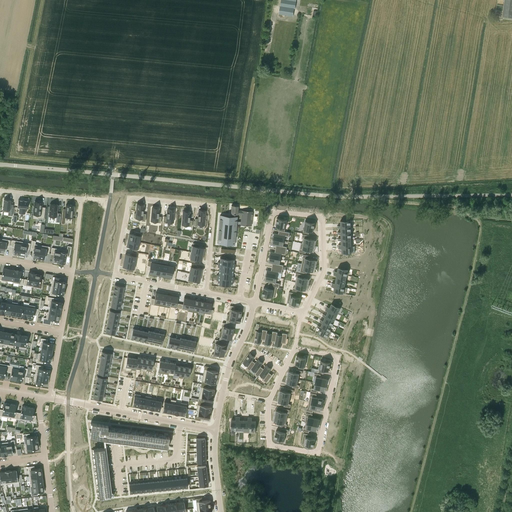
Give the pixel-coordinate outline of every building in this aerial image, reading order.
[(280,0),(279,14),(293,16),(294,8),(295,8),(296,0),(280,0)] [(511,0),(504,0),(502,17),(511,17),(511,0)] [(4,199),(2,213),(9,213),(9,215),(12,216),(13,207),(10,207),(10,204),(11,200),(4,199)] [(18,200),(17,207),(19,207),(19,213),(25,214),(25,208),(27,208),(28,201),(18,200)] [(35,201),(33,214),(38,215),(38,218),(44,219),(45,210),(41,210),(42,201),(38,201),(37,202),(35,201)] [(50,204),(49,216),(56,217),(56,222),(60,222),(61,213),(57,213),(58,205),(50,204)] [(65,218),(72,219),(73,211),(74,211),(74,207),(73,207),(73,205),(66,204),(65,210),(62,210),(61,224),(64,224),(65,218)] [(134,213),(134,218),(142,218),(141,221),(145,221),(146,214),(143,213),(143,205),(137,205),(136,213),(134,213)] [(231,205),(231,214),(237,214),(241,215),(241,222),(240,224),(240,225),(251,226),(252,211),(242,210),(242,211),(238,210),(238,206),(231,205)] [(152,208),(151,222),(161,223),(161,216),(158,216),(159,208),(152,208)] [(164,216),(163,221),(173,222),(174,209),(168,208),(167,216),(164,216)] [(183,211),(182,226),(192,227),(192,220),(189,220),(190,212),(183,211)] [(195,219),(194,226),(198,226),(198,224),(206,225),(206,220),(205,220),(205,211),(199,211),(198,219),(195,219)] [(220,215),(218,244),(234,245),(236,223),(240,224),(241,222),(237,221),(237,216),(220,215)] [(277,219),(275,227),(279,227),(279,230),(284,232),(285,231),(287,221),(277,219)] [(305,222),(303,233),(309,234),(309,231),(313,232),(315,224),(305,222)] [(274,233),(273,239),(284,241),(285,236),(289,237),(290,232),(285,231),(284,232),(279,230),(278,234),(274,233)] [(129,234),(128,240),(140,242),(141,236),(140,236),(140,233),(136,232),(135,235),(129,234)] [(302,234),(302,238),(303,238),(302,243),(314,246),(315,240),(308,238),(309,235),(302,234)] [(1,239),(0,242),(0,252),(3,253),(3,252),(5,253),(6,246),(9,246),(10,240),(1,239)] [(273,239),(272,244),(276,245),(275,249),(286,251),(287,247),(283,246),(284,241),(273,239)] [(12,240),(11,246),(14,247),(13,253),(14,254),(14,255),(17,255),(18,254),(19,255),(21,242),(12,240)] [(128,240),(127,246),(133,247),(132,250),(137,251),(137,248),(139,248),(140,242),(128,240)] [(32,241),(31,248),(34,249),(32,257),(34,257),(34,258),(37,259),(37,258),(38,258),(41,245),(40,245),(35,244),(35,241),(32,241)] [(21,242),(19,255),(20,255),(20,256),(23,256),(24,255),(25,256),(26,249),(29,250),(30,243),(21,242)] [(192,246),(190,252),(202,254),(203,248),(200,247),(197,247),(198,244),(193,243),(193,246),(192,246)] [(301,243),(299,252),(305,253),(306,250),(313,251),(314,246),(302,243),(301,243)] [(41,245),(38,258),(39,258),(39,259),(43,260),(43,259),(45,259),(46,253),(49,253),(50,247),(43,246),(41,245)] [(58,262),(58,263),(65,264),(66,256),(69,257),(71,247),(67,246),(67,250),(61,249),(58,262)] [(52,248),(51,254),(54,255),(52,261),(54,261),(54,262),(57,263),(57,262),(58,262),(61,249),(52,248)] [(271,252),(269,257),(280,259),(281,254),(285,255),(286,251),(275,249),(275,252),(271,252)] [(125,254),(124,260),(135,262),(136,253),(132,252),(131,255),(125,254)] [(190,252),(189,258),(190,258),(190,261),(194,262),(195,259),(201,260),(202,254),(190,252)] [(303,254),(302,263),(315,266),(316,260),(309,259),(310,256),(303,254)] [(269,257),(268,263),(272,263),(272,267),(283,269),(283,267),(283,265),(280,264),(280,259),(269,257)] [(124,260),(123,267),(129,268),(128,271),(133,272),(135,262),(124,260)] [(148,261),(147,265),(150,266),(149,273),(155,274),(157,262),(148,261)] [(302,263),(300,272),(306,273),(307,270),(313,272),(315,266),(302,263)] [(167,264),(165,276),(171,277),(172,270),(176,271),(176,266),(168,264),(167,264)] [(191,264),(189,273),(200,275),(201,269),(195,268),(196,265),(191,264)] [(267,270),(266,275),(277,277),(281,278),(282,273),(283,269),(272,267),(271,271),(267,270)] [(334,271),(334,273),(347,275),(348,276),(349,269),(338,267),(337,271),(334,271)] [(0,274),(0,279),(1,280),(1,281),(7,282),(8,281),(7,281),(9,269),(3,268),(2,275),(0,274)] [(13,282),(13,283),(19,284),(22,285),(23,279),(20,278),(21,272),(20,271),(15,270),(13,282)] [(24,279),(23,285),(32,287),(35,274),(35,273),(30,273),(28,273),(27,279),(24,279)] [(189,273),(188,282),(193,283),(193,280),(199,281),(200,275),(189,273)] [(296,273),(295,276),(296,277),(295,282),(307,284),(308,279),(302,277),(302,274),(296,273)] [(334,273),(333,275),(336,275),(336,279),(346,281),(347,275),(334,273)] [(35,274),(32,287),(41,289),(42,282),(40,282),(40,279),(41,275),(35,274)] [(266,275),(265,281),(269,282),(268,285),(276,287),(279,288),(280,283),(276,282),(277,277),(266,275)] [(52,280),(51,286),(64,288),(64,287),(65,287),(66,283),(65,283),(65,282),(61,281),(61,278),(55,277),(55,280),(52,280)] [(293,287),(292,291),(299,292),(299,289),(306,290),(307,284),(295,282),(294,288),(293,287)] [(264,288),(262,295),(274,298),(276,287),(268,285),(268,288),(264,288)] [(331,285),(331,287),(334,287),(333,291),(346,294),(347,287),(345,287),(331,285)] [(51,286),(49,295),(56,296),(56,293),(63,294),(63,293),(64,293),(64,288),(65,288),(64,288),(51,286)] [(151,298),(150,304),(159,306),(161,293),(156,292),(154,299),(151,298)] [(289,292),(287,303),(299,305),(300,297),(296,296),(297,293),(289,292)] [(172,295),(170,307),(179,308),(180,303),(177,303),(178,296),(172,295)] [(48,297),(47,300),(49,301),(48,307),(49,307),(60,309),(61,309),(62,304),(61,304),(61,302),(56,302),(53,301),(54,298),(48,297)] [(180,303),(179,308),(187,310),(188,310),(190,299),(184,297),(183,304),(180,303)] [(12,303),(10,314),(15,315),(17,304),(18,304),(18,303),(12,302),(12,303)] [(21,316),(27,318),(27,317),(29,306),(28,306),(29,303),(24,302),(23,305),(21,316)] [(206,302),(204,313),(212,315),(213,310),(210,309),(212,303),(206,302)] [(327,306),(326,308),(338,314),(341,308),(332,303),(329,308),(327,306)] [(29,306),(27,317),(33,318),(33,315),(37,315),(38,309),(35,308),(35,306),(29,305),(28,306),(29,306)] [(228,314),(240,317),(240,316),(241,311),(234,309),(235,306),(230,305),(228,314)] [(326,308),(325,310),(328,311),(326,314),(326,315),(335,319),(338,314),(326,308)] [(44,317),(43,323),(51,325),(52,319),(58,320),(59,314),(48,312),(47,312),(46,318),(44,317)] [(225,323),(227,323),(231,324),(232,321),(239,323),(241,316),(240,316),(240,317),(228,314),(227,314),(225,323)] [(323,314),(322,315),(325,317),(323,321),(332,325),(335,319),(326,315),(323,314)] [(320,319),(319,321),(322,323),(321,326),(320,326),(330,331),(332,325),(323,321),(320,319)] [(221,331),(233,333),(234,328),(226,326),(227,323),(225,323),(222,322),(221,331)] [(318,325),(317,327),(320,328),(317,332),(329,338),(332,332),(330,331),(320,326),(321,326),(318,325)] [(256,331),(254,342),(261,343),(261,339),(265,340),(267,333),(267,330),(262,329),(262,332),(256,331)] [(219,331),(218,337),(219,337),(219,340),(224,341),(224,338),(231,339),(233,333),(221,331),(219,331)] [(265,340),(265,344),(271,345),(271,341),(275,342),(277,333),(277,332),(272,331),(272,334),(267,333),(265,340)] [(275,342),(275,345),(281,346),(281,343),(286,343),(287,334),(282,333),(282,334),(277,333),(275,342)] [(19,345),(19,347),(25,349),(28,336),(22,335),(20,345),(19,345)] [(41,341),(39,348),(42,348),(52,350),(53,344),(47,343),(47,339),(41,338),(41,341)] [(213,342),(212,348),(214,349),(214,348),(225,350),(225,351),(226,345),(219,343),(219,340),(215,339),(214,342),(213,342)] [(212,354),(211,357),(216,358),(217,355),(224,356),(225,351),(225,350),(214,348),(214,349),(213,354),(212,354)] [(37,359),(36,362),(42,363),(43,360),(50,361),(50,360),(51,355),(41,354),(41,353),(38,353),(37,359)] [(249,354),(243,363),(247,366),(246,368),(250,371),(251,369),(256,363),(255,363),(252,360),(254,357),(249,354)] [(297,356),(295,364),(299,365),(298,368),(304,369),(306,358),(297,356)] [(256,363),(251,369),(256,372),(254,374),(258,377),(260,375),(264,369),(260,366),(263,363),(258,360),(255,363),(256,363)] [(321,361),(318,372),(324,373),(325,370),(329,371),(330,363),(321,361)] [(0,364),(0,365),(0,376),(4,378),(5,371),(8,372),(9,365),(0,364)] [(9,365),(8,372),(11,372),(10,379),(16,380),(18,367),(9,365)] [(35,365),(35,368),(36,368),(35,374),(48,376),(49,377),(49,372),(49,370),(43,369),(43,366),(35,365)] [(204,366),(203,375),(216,378),(218,371),(210,370),(210,367),(204,366)] [(264,369),(260,375),(264,378),(262,380),(267,383),(272,375),(269,372),(271,369),(266,366),(264,369)] [(16,380),(20,381),(22,381),(23,374),(26,375),(27,369),(18,367),(16,380)] [(289,371),(288,377),(298,379),(299,374),(302,374),(302,371),(296,370),(295,373),(289,371)] [(314,376),(313,382),(315,382),(315,383),(326,385),(327,379),(320,377),(321,374),(314,373),(314,376)] [(35,374),(34,380),(36,380),(36,383),(42,385),(43,382),(47,382),(48,376),(35,374)] [(199,374),(198,380),(202,381),(201,384),(207,385),(207,382),(215,384),(216,378),(203,375),(199,374)] [(288,377),(286,383),(293,384),(292,387),(299,389),(299,385),(297,385),(298,379),(288,377)] [(311,388),(311,391),(317,393),(317,390),(325,391),(326,385),(315,383),(314,388),(311,388)] [(201,384),(199,393),(213,395),(214,389),(206,388),(207,385),(201,384)] [(280,390),(279,396),(290,398),(291,393),(293,393),(294,390),(287,389),(287,392),(280,390)] [(199,393),(198,402),(204,403),(204,400),(212,401),(213,395),(199,393)] [(310,393),(308,402),(322,405),(323,399),(316,397),(317,394),(310,393)] [(134,394),(132,406),(138,407),(140,397),(141,395),(134,394)] [(279,396),(278,402),(284,403),(284,406),(290,408),(291,404),(288,404),(290,398),(279,396)] [(198,402),(196,411),(197,411),(210,413),(211,407),(203,405),(204,403),(198,402)] [(306,407),(305,411),(313,412),(313,409),(320,411),(322,405),(308,402),(307,408),(306,407)] [(0,409),(0,415),(0,416),(8,417),(10,404),(4,403),(3,410),(0,409)] [(181,403),(179,414),(184,416),(187,404),(181,403)] [(10,404),(8,417),(17,419),(18,412),(15,412),(16,405),(10,404)] [(18,412),(17,419),(26,420),(26,419),(28,407),(27,407),(28,407),(23,406),(23,407),(22,406),(21,413),(18,412)] [(28,407),(26,419),(31,420),(31,421),(35,422),(36,416),(33,415),(34,409),(28,407)] [(276,410),(275,416),(287,418),(288,413),(289,413),(290,410),(283,408),(283,411),(276,410)] [(195,416),(194,419),(200,421),(201,418),(209,419),(210,413),(197,411),(196,417),(195,416)] [(306,413),(304,422),(306,422),(318,425),(319,419),(312,417),(312,414),(306,413)] [(275,416),(274,422),(280,423),(280,426),(286,427),(287,424),(286,424),(287,418),(275,416)] [(303,428),(303,431),(309,432),(309,429),(316,431),(318,425),(306,422),(304,428),(303,428)] [(92,423),(90,437),(103,439),(167,447),(168,447),(169,436),(109,429),(110,425),(92,423)] [(276,430),(274,438),(284,440),(286,433),(288,433),(289,430),(281,428),(280,431),(276,430)] [(29,433),(23,434),(24,443),(37,442),(38,442),(37,437),(36,436),(30,437),(29,433)] [(304,433),(301,444),(313,446),(315,438),(311,438),(312,435),(304,433)] [(11,441),(5,442),(7,455),(13,454),(12,448),(15,448),(14,440),(11,440),(11,441)] [(37,442),(24,443),(25,453),(34,452),(34,449),(38,448),(37,442)] [(104,448),(93,449),(99,498),(110,496),(104,448)] [(34,466),(28,467),(29,476),(41,474),(40,468),(34,469),(34,466)] [(43,485),(30,487),(31,496),(38,495),(37,492),(43,491),(43,485)] [(196,499),(192,499),(193,508),(197,508),(211,506),(210,500),(202,501),(201,498),(196,498),(196,499)]
